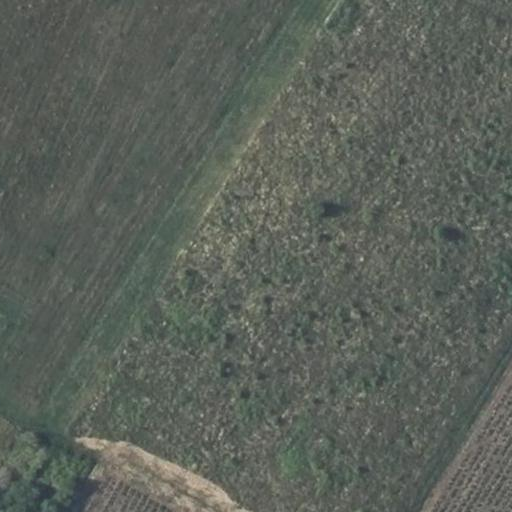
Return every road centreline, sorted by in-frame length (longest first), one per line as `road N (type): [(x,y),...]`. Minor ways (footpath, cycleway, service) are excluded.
road 1 (track): [(0,400),(202,511)]
road 2 (track): [(417,511),(511,357)]
